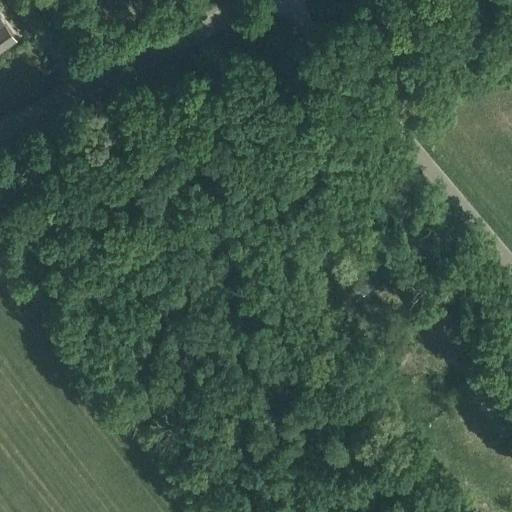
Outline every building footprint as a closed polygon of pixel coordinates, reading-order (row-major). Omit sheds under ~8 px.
[(0,50),(16,39),(0,15),(0,50)] [(279,233),(289,248),(307,235),(316,247),(339,231),(320,204),(279,233)] [(427,282),(412,295),(407,299),(460,365),(486,343),(464,316),(458,321),(427,282)] [(331,328),(315,347),(344,372),(341,376),(349,384),(360,371),(355,367),(364,356),(331,328)] [(511,371),(497,353),(481,365),(469,375),(510,427),(511,425),(511,371)]
